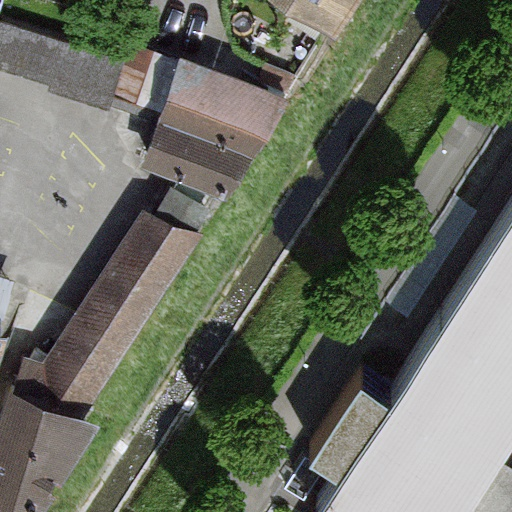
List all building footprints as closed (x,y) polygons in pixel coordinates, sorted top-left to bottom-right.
[(308,0),(330,12),(338,0),(308,0)] [(106,95),(121,51),(0,15),(0,56),(48,71),(47,80),(106,95)] [(278,83),(126,39),(121,51),(106,95),(157,110),(243,147),(278,83)] [(157,110),(140,150),(177,165),(213,181),(223,185),(243,147),(157,110)] [(177,165),(152,206),(190,219),(213,181),(177,165)] [(319,492),(351,511),(447,511),(490,447),(503,426),(511,412),(511,192),(389,383),(359,364),(310,439),(341,458),(319,492)] [(19,511),(95,398),(87,395),(199,222),(190,219),(152,206),(139,202),(43,352),(0,339),(0,511),(19,511)] [(511,511),(511,461),(490,447),(447,511),(511,511)] [(351,511),(319,492),(306,511),(351,511)]
